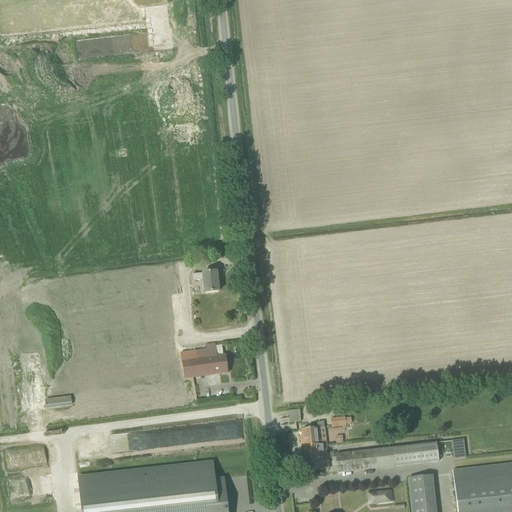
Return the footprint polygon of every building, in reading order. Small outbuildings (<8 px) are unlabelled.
[(138,0),(0,0),(0,34),(141,20),(138,0)] [(178,271),(28,286),(29,299),(152,287),(153,299),(165,298),(167,313),(34,327),(35,339),(176,325),(172,295),(180,294),(178,271)] [(218,292),(216,272),(192,275),(193,280),(203,279),(204,294),(218,292)] [(138,291),(133,295),(137,301),(143,297),(138,291)] [(217,357),(215,345),(205,346),(206,351),(180,354),(183,380),(228,374),(225,356),(217,357)] [(70,397),(44,400),(45,410),(71,406),(70,397)] [(288,424),(299,423),(299,411),(287,411),(288,424)] [(345,427),(344,418),(330,419),(331,428),(345,427)] [(180,446),(230,441),(228,427),(179,432),(180,446)] [(304,455),(326,453),(323,428),(317,429),(301,430),(304,455)] [(463,440),(451,441),(454,460),(465,458),(463,440)] [(335,455),(337,475),(438,463),(436,443),(335,455)] [(306,472),(328,470),(326,453),(304,455),(306,472)] [(212,461),(78,477),(81,511),(227,511),(224,478),(214,479),(212,461)] [(511,511),(511,464),(452,471),(456,511),(511,511)] [(411,511),(435,511),(432,476),(408,479),(411,511)] [(391,492),(368,494),(369,505),(392,503),(391,492)]
